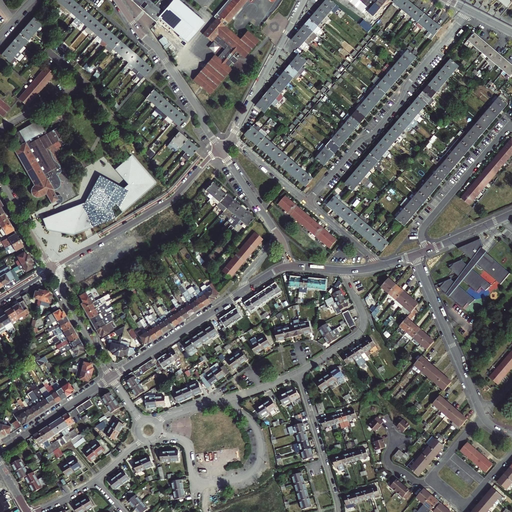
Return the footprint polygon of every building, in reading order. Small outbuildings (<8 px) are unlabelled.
[(63,0),(61,4),(66,8),(72,1),(71,0),(63,0)] [(159,19),(187,42),(204,23),(177,0),(158,0),(155,5),(149,0),(130,0),(132,1),(133,0),(140,6),(143,1),(150,7),(144,13),(156,23),(159,19)] [(224,54),(221,51),(216,57),(213,54),(191,79),(209,94),(230,69),(227,67),(231,62),(228,60),(232,56),(236,52),(240,56),(242,54),(245,56),(258,41),(247,31),(239,39),(224,26),(247,0),(231,0),(230,0),(227,0),(213,16),(215,19),(202,34),(210,41),(212,39),(215,36),(219,40),(220,38),(224,42),(223,43),(229,48),(224,54)] [(331,10),(335,5),(330,0),(326,0),(324,4),(331,10)] [(359,0),(370,9),(375,3),(380,8),(387,0),(359,0)] [(402,9),(408,2),(406,0),(395,0),(394,2),(398,6),(402,9)] [(69,15),(71,13),(77,5),(72,1),(66,8),(64,10),(69,15)] [(408,13),(414,6),(408,2),(402,9),(408,13)] [(324,4),(319,9),(326,15),(331,10),(324,4)] [(76,17),(83,10),(77,5),(71,13),(76,17)] [(419,10),(414,6),(408,13),(413,18),(419,10)] [(315,14),(322,21),(324,18),(326,15),(319,9),(315,14)] [(76,17),(82,22),(88,15),(83,10),(76,17)] [(424,15),(419,10),(413,18),(418,22),(424,15)] [(310,20),(317,26),(322,21),(315,14),(310,20)] [(87,26),(93,19),(88,15),(82,22),(87,26)] [(424,27),(430,19),(424,15),(418,22),(424,27)] [(33,18),(29,24),(36,30),(37,28),(41,24),(33,18)] [(84,29),(90,34),(98,24),(93,19),(87,26),(84,29)] [(365,19),(360,25),(369,32),(373,27),(365,19)] [(429,31),(435,23),(430,19),(424,27),(429,31)] [(310,20),(306,25),(315,33),(320,28),(317,26),(310,20)] [(434,35),(441,28),(435,23),(429,31),(434,35)] [(24,29),(31,35),(34,37),(38,32),(36,30),(29,24),(24,29)] [(90,34),(95,38),(104,28),(98,24),(90,34)] [(315,33),(306,25),(301,30),(308,36),(312,39),(313,40),(317,35),(315,33)] [(102,40),(109,33),(104,28),(95,38),(100,43),(102,40)] [(24,29),(19,34),(27,41),(31,35),(24,29)] [(297,35),(304,42),(308,36),(301,30),(297,35)] [(431,39),(434,35),(429,31),(425,35),(431,39)] [(102,40),(108,44),(114,37),(109,33),(102,40)] [(475,46),(481,39),(474,33),(468,40),(475,46)] [(27,41),(19,34),(15,40),(22,46),(27,41)] [(299,47),(304,42),(297,35),(292,41),(299,47)] [(215,36),(212,39),(223,49),(221,51),(224,54),(229,48),(223,43),(224,42),(220,38),(219,40),(215,36)] [(304,42),(307,45),(312,39),(308,36),(304,42)] [(113,49),(119,42),(114,37),(108,44),(105,47),(110,52),(113,49)] [(481,39),(475,46),(482,53),(488,45),(481,39)] [(18,51),(22,46),(15,40),(11,45),(18,51)] [(124,46),(119,42),(113,49),(118,54),(124,46)] [(213,52),(218,47),(212,42),(207,47),(213,52)] [(18,51),(11,45),(6,50),(13,56),(18,51)] [(488,45),(482,53),(489,59),(495,52),(488,45)] [(123,58),(129,51),(124,46),(118,54),(123,58)] [(70,56),(72,54),(75,51),(70,47),(65,53),(70,56)] [(9,61),(13,56),(6,50),(1,55),(9,61)] [(411,53),(408,50),(403,56),(411,63),(416,57),(411,53)] [(13,56),(17,60),(22,54),(18,51),(13,56)] [(125,66),(126,65),(135,55),(129,51),(123,58),(121,61),(120,61),(125,66)] [(489,59),(496,65),(502,58),(495,52),(489,59)] [(134,67),(140,60),(135,55),(126,65),(131,70),(134,67)] [(299,55),(295,61),(302,67),(306,61),(299,55)] [(411,63),(403,56),(398,62),(406,69),(411,63)] [(504,71),(510,64),(502,58),(496,65),(504,71)] [(134,67),(139,71),(145,64),(140,60),(134,67)] [(458,66),(451,60),(446,65),(453,72),(458,66)] [(290,66),(297,72),(302,67),(295,61),(290,66)] [(400,75),(406,69),(398,62),(393,69),(400,75)] [(144,76),(150,69),(145,64),(139,71),(144,76)] [(453,72),(446,65),(442,71),(449,77),(453,72)] [(286,71),(293,78),(296,80),(300,74),(297,72),(290,66),(286,71)] [(48,81),(54,74),(46,67),(40,74),(35,80),(29,86),(24,93),(18,99),(26,106),(32,100),(38,93),(43,87),(48,81)] [(400,75),(393,69),(388,74),(395,81),(400,75)] [(288,83),(293,78),(286,71),(281,77),(288,83)] [(449,77),(442,71),(437,76),(445,82),(449,77)] [(504,71),(501,74),(508,80),(510,78),(511,77),(504,71)] [(388,74),(382,80),(390,87),(395,81),(388,74)] [(437,76),(433,81),(440,87),(445,82),(437,76)] [(288,83),(281,77),(277,82),(284,88),(288,83)] [(377,87),(385,93),(390,87),(382,80),(377,87)] [(440,87),(433,81),(429,86),(436,92),(440,87)] [(277,82),(272,87),(280,93),(284,88),(277,82)] [(147,98),(153,91),(145,83),(138,91),(147,98)] [(436,92),(429,86),(424,91),(431,98),(436,92)] [(498,92),(494,88),(491,86),(489,88),(496,94),(498,92)] [(268,93),(275,99),(280,93),(272,87),(268,93)] [(380,99),(385,93),(377,87),(372,93),(380,99)] [(147,98),(152,102),(158,95),(153,91),(147,98)] [(424,91),(419,97),(427,103),(429,105),(434,100),(431,98),(424,91)] [(271,104),(275,99),(268,93),(263,98),(271,104)] [(367,99),(375,105),(380,99),(372,93),(367,99)] [(502,94),(396,219),(404,225),(510,100),(502,94)] [(157,107),(163,100),(158,95),(152,102),(157,107)] [(427,103),(419,97),(415,102),(422,108),(427,103)] [(263,98),(256,106),(264,113),(271,104),(263,98)] [(0,113),(3,117),(10,109),(4,103),(0,99),(0,113)] [(367,99),(362,105),(370,111),(375,105),(367,99)] [(161,114),(163,111),(169,104),(163,100),(157,107),(155,109),(161,114)] [(422,108),(415,102),(411,107),(418,113),(422,108)] [(169,104),(163,111),(168,115),(174,108),(169,104)] [(370,111),(362,105),(357,111),(365,117),(370,111)] [(411,107),(406,112),(413,119),(418,113),(411,107)] [(168,126),(171,122),(179,113),(174,108),(168,115),(166,118),(163,121),(168,126)] [(360,123),(365,117),(357,111),(352,116),(360,123)] [(409,124),(413,119),(406,112),(402,118),(409,124)] [(179,113),(171,122),(174,125),(175,122),(178,125),(184,118),(179,113)] [(347,123),(354,129),(360,123),(352,116),(347,123)] [(409,124),(402,118),(397,123),(404,129),(409,124)] [(18,131),(15,133),(22,145),(14,150),(34,186),(33,187),(31,190),(31,192),(32,194),(32,195),(34,197),(36,197),(38,198),(40,197),(46,193),(49,198),(49,199),(51,203),(58,200),(52,190),(53,190),(47,179),(50,178),(47,173),(57,168),(46,150),(51,147),(51,146),(53,145),(59,142),(59,141),(60,141),(59,140),(63,137),(59,130),(61,129),(60,127),(47,135),(39,120),(19,132),(18,131)] [(347,123),(343,120),(338,126),(342,129),(347,123)] [(349,135),(354,129),(347,123),(342,129),(349,135)] [(404,129),(397,123),(393,128),(400,134),(404,129)] [(246,135),(252,140),(258,132),(252,127),(246,135)] [(400,134),(393,128),(388,133),(396,140),(400,134)] [(349,135),(342,129),(337,134),(344,141),(349,135)] [(252,140),(258,145),(264,137),(258,132),(252,140)] [(181,147),(187,140),(178,133),(172,140),(181,147)] [(388,133),(384,138),(391,145),(396,140),(388,133)] [(344,141),(337,134),(331,141),(339,147),(344,141)] [(264,137),(258,145),(264,150),(270,143),(264,137)] [(384,138),(380,144),(387,150),(391,145),(384,138)] [(511,139),(461,198),(469,205),(511,154),(511,139)] [(183,154),(186,152),(192,144),(187,140),(181,147),(178,150),(183,154)] [(146,141),(141,147),(145,151),(148,148),(148,149),(151,146),(146,141)] [(334,153),(339,147),(331,141),(327,146),(334,153)] [(276,148),(270,143),(264,150),(270,155),(276,148)] [(192,144),(186,152),(188,154),(191,156),(197,149),(192,144)] [(380,144),(375,149),(382,155),(387,150),(380,144)] [(171,147),(168,145),(162,152),(165,154),(171,147)] [(334,153),(327,146),(321,152),(329,159),(334,153)] [(276,160),(282,153),(276,148),(270,155),(276,160)] [(150,149),(147,153),(151,157),(155,153),(150,149)] [(371,154),(378,160),(382,155),(375,149),(371,154)] [(324,165),(329,159),(321,152),(316,159),(318,160),(324,165)] [(282,166),(288,158),(282,153),(276,160),(282,166)] [(371,154),(366,159),(373,166),(376,168),(380,171),(382,169),(379,166),(381,163),(378,160),(371,154)] [(155,183),(131,156),(115,170),(128,185),(121,190),(115,188),(101,199),(85,205),(63,214),(56,223),(71,234),(115,217),(112,208),(116,205),(122,212),(155,183)] [(288,171),(294,163),(288,158),(282,166),(288,171)] [(361,165),(369,171),(373,166),(366,159),(361,165)] [(294,176),(301,168),(294,163),(288,171),(294,176)] [(369,171),(361,165),(357,170),(365,176),(369,171)] [(294,176),(300,181),(306,173),(301,168),(294,176)] [(360,182),(365,176),(357,170),(353,175),(360,182)] [(300,181),(306,186),(312,178),(306,173),(300,181)] [(353,190),(360,182),(353,175),(345,184),(352,189),(353,190)] [(268,190),(275,183),(269,178),(262,185),(268,190)] [(212,196),(219,189),(210,181),(202,190),(204,192),(206,190),(212,196)] [(390,196),(396,189),(392,186),(389,188),(386,192),(390,196)] [(217,204),(219,202),(226,194),(219,189),(212,196),(210,198),(217,204)] [(219,202),(226,208),(233,200),(226,194),(219,202)] [(291,202),(285,196),(278,204),(285,210),(291,202)] [(334,210),(340,203),(334,197),(327,205),(334,210)] [(226,208),(233,214),(240,206),(233,200),(226,208)] [(298,207),(291,202),(285,210),(291,215),(298,207)] [(346,208),(340,203),(334,210),(340,215),(346,208)] [(246,212),(240,206),(233,214),(227,221),(231,225),(228,229),(230,231),(240,219),(246,212)] [(304,213),(298,207),(291,215),(298,221),(304,213)] [(346,220),(352,213),(346,208),(340,215),(346,220)] [(240,219),(247,226),(254,218),(246,212),(240,219)] [(304,226),(311,218),(304,213),(298,221),(304,226)] [(358,218),(352,213),(346,220),(352,226),(358,218)] [(0,229),(10,224),(7,218),(0,221),(0,229)] [(310,232),(317,224),(311,218),(304,226),(310,232)] [(364,223),(358,218),(352,226),(358,231),(364,223)] [(370,228),(364,223),(358,231),(364,236),(370,228)] [(10,224),(0,229),(0,231),(2,236),(14,230),(10,224)] [(310,232),(317,237),(324,229),(317,224),(310,232)] [(370,241),(376,233),(370,228),(364,236),(370,241)] [(330,235),(324,229),(317,237),(323,243),(330,235)] [(255,232),(249,239),(257,245),(262,239),(255,232)] [(5,248),(19,240),(16,233),(4,240),(2,241),(5,248)] [(382,238),(376,233),(370,241),(376,246),(382,238)] [(336,240),(330,235),(323,243),(330,248),(336,240)] [(382,238),(376,246),(382,251),(388,244),(382,238)] [(249,239),(243,245),(251,252),(257,245),(249,239)] [(479,239),(458,249),(473,261),(469,268),(462,262),(450,268),(452,269),(451,271),(461,279),(457,285),(452,281),(440,287),(444,290),(442,292),(466,310),(470,304),(471,306),(477,301),(459,287),(463,281),(479,292),(482,287),(487,291),(492,285),(472,270),(476,264),(476,265),(477,267),(478,268),(479,269),(480,270),(481,270),(482,270),(483,269),(502,283),(510,273),(494,260),(495,260),(481,249),(483,247),(479,239)] [(11,253),(23,247),(19,240),(5,248),(4,249),(5,251),(9,249),(11,253)] [(243,245),(238,251),(246,258),(251,252),(243,245)] [(238,251),(233,258),(241,264),(246,258),(238,251)] [(19,264),(19,265),(30,259),(27,254),(25,255),(24,252),(17,256),(20,263),(19,264)] [(235,271),(241,264),(233,258),(228,264),(235,271)] [(30,259),(19,265),(20,266),(22,265),(26,272),(32,268),(30,265),(33,264),(30,259)] [(19,268),(16,263),(12,266),(13,269),(10,271),(14,278),(16,282),(20,280),(14,271),(19,268)] [(230,277),(235,271),(228,264),(222,271),(230,277)] [(7,268),(0,272),(0,281),(3,286),(14,278),(10,271),(9,271),(7,268)] [(291,287),(300,287),(300,279),(292,278),(291,287)] [(388,278),(381,287),(389,293),(395,286),(391,283),(392,281),(388,278)] [(300,279),(300,287),(308,288),(309,279),(300,279)] [(308,288),(317,289),(317,280),(309,279),(308,288)] [(317,280),(317,289),(325,289),(326,281),(317,280)] [(204,293),(209,302),(214,299),(213,297),(219,293),(214,287),(212,283),(208,285),(211,289),(208,291),(204,284),(200,287),(202,291),(204,293)] [(269,289),(273,296),(280,292),(276,285),(269,289)] [(178,289),(183,297),(194,313),(199,309),(187,291),(186,290),(185,291),(182,286),(178,289)] [(395,286),(389,293),(392,296),(396,300),(403,291),(400,289),(399,290),(395,286)] [(34,291),(32,298),(38,300),(37,305),(39,306),(43,290),(38,289),(38,291),(34,291)] [(187,291),(199,309),(204,306),(195,291),(192,292),(190,289),(187,291)] [(204,306),(209,302),(204,293),(202,291),(200,292),(198,289),(197,289),(195,291),(204,306)] [(266,301),(273,296),(269,289),(261,294),(266,301)] [(43,290),(39,306),(38,312),(41,313),(43,306),(45,306),(46,304),(49,305),(51,295),(48,294),(49,292),(43,290)] [(85,292),(78,296),(82,302),(80,303),(83,308),(95,301),(89,290),(85,292)] [(336,302),(345,298),(341,290),(333,294),(336,302)] [(403,291),(396,300),(404,306),(410,299),(405,295),(407,294),(403,291)] [(31,302),(26,294),(21,297),(27,305),(31,302)] [(259,306),(266,301),(261,294),(254,298),(259,306)] [(180,303),(188,316),(194,313),(183,297),(181,298),(178,295),(176,297),(180,303)] [(252,311),(259,306),(254,298),(247,303),(252,311)] [(345,298),(336,302),(340,310),(349,306),(345,298)] [(86,313),(99,306),(101,305),(98,299),(95,301),(83,308),(86,313)] [(410,299),(404,306),(411,312),(411,313),(415,309),(419,304),(415,301),(414,303),(410,299)] [(152,300),(150,302),(156,312),(159,310),(152,300)] [(396,300),(394,302),(402,308),(404,306),(396,300)] [(22,301),(11,307),(18,318),(28,312),(22,301)] [(173,303),(175,307),(183,320),(188,316),(180,303),(178,305),(176,301),(176,302),(173,303)] [(60,306),(58,302),(51,306),(53,310),(60,306)] [(164,314),(173,327),(178,323),(170,310),(167,312),(163,305),(160,307),(164,314)] [(374,318),(374,319),(381,311),(379,309),(381,307),(378,305),(377,307),(371,313),(374,318)] [(86,313),(89,319),(102,311),(99,306),(86,313)] [(6,314),(11,322),(18,318),(11,307),(5,311),(6,314)] [(172,308),(170,310),(178,323),(183,320),(175,307),(172,308)] [(102,311),(89,319),(92,324),(105,317),(104,314),(111,311),(109,308),(105,310),(102,311)] [(46,326),(52,323),(65,315),(63,311),(60,312),(59,309),(48,315),(50,320),(45,322),(46,324),(45,325),(46,326)] [(148,311),(156,324),(162,333),(168,330),(159,317),(157,319),(153,313),(151,309),(148,311)] [(411,313),(400,326),(406,332),(413,325),(409,322),(417,311),(415,309),(411,313)] [(156,312),(159,317),(168,330),(173,327),(164,314),(162,315),(159,310),(156,312)] [(237,310),(229,315),(234,322),(242,317),(237,310)] [(356,325),(349,310),(342,313),(349,326),(349,328),(356,325)] [(112,313),(105,317),(92,324),(95,330),(106,324),(109,322),(107,320),(114,316),(112,313)] [(6,314),(0,317),(0,319),(6,330),(13,325),(11,322),(6,314)] [(48,332),(55,329),(69,321),(65,315),(52,323),(53,326),(47,330),(48,332)] [(227,327),(229,326),(233,323),(234,322),(229,315),(222,320),(227,327)] [(145,317),(149,324),(157,337),(162,333),(156,324),(154,326),(147,316),(145,317)] [(43,323),(40,318),(36,320),(34,328),(43,323)] [(142,325),(144,329),(152,340),(157,337),(149,324),(147,325),(143,319),(140,321),(142,325)] [(55,329),(58,334),(72,327),(69,321),(55,329)] [(297,336),(303,335),(301,325),(300,321),(294,322),(295,326),(292,327),(294,335),(295,337),(297,336)] [(309,323),(301,325),(303,335),(309,333),(312,333),(311,330),(309,323)] [(327,323),(321,328),(319,329),(320,331),(324,337),(332,331),(327,323)] [(107,325),(106,324),(95,330),(97,334),(100,333),(102,336),(108,332),(105,326),(107,325)] [(124,325),(115,331),(117,335),(123,332),(124,325)] [(219,333),(218,332),(214,325),(206,330),(211,337),(212,338),(217,335),(219,333)] [(406,332),(404,335),(411,341),(413,338),(420,330),(418,327),(417,328),(413,325),(406,332)] [(72,327),(58,334),(58,335),(59,337),(53,340),(55,343),(60,340),(66,337),(75,332),(72,327)] [(292,327),(283,329),(286,339),(292,337),(295,337),(294,335),(292,327)] [(137,336),(132,328),(128,331),(133,339),(137,336)] [(146,341),(147,343),(152,340),(144,329),(141,331),(140,330),(136,332),(143,343),(146,341)] [(283,329),(275,331),(277,339),(277,341),(280,340),(286,339),(283,329)] [(206,330),(199,335),(203,342),(204,343),(210,340),(212,338),(211,337),(206,330)] [(413,338),(420,344),(426,337),(422,334),(423,332),(420,330),(413,338)] [(337,339),(332,331),(324,337),(328,342),(329,344),(331,343),(337,339)] [(58,349),(63,346),(78,337),(75,332),(66,337),(67,339),(61,342),(60,343),(56,346),(58,349)] [(191,340),(197,348),(202,345),(204,343),(203,342),(199,335),(191,340)] [(266,336),(258,341),(264,350),(269,346),(271,345),(270,343),(266,336)] [(78,337),(63,346),(64,348),(63,348),(63,349),(60,351),(62,354),(65,352),(69,350),(81,343),(78,337)] [(430,340),(426,337),(420,344),(427,350),(434,342),(431,339),(430,340)] [(364,343),(372,354),(379,350),(376,346),(372,338),(364,343)] [(189,353),(191,352),(196,348),(197,348),(191,340),(183,345),(188,351),(189,353)] [(258,341),(251,346),(255,353),(256,354),(258,353),(264,350),(258,341)] [(117,355),(120,345),(118,345),(108,342),(106,350),(107,350),(112,352),(112,354),(117,355)] [(120,342),(120,345),(117,355),(122,356),(123,354),(126,355),(128,347),(128,344),(120,342)] [(81,343),(69,350),(73,357),(83,352),(81,349),(84,348),(81,343)] [(368,357),(372,354),(364,343),(357,348),(362,355),(365,353),(368,357)] [(355,360),(362,355),(357,348),(350,353),(355,360)] [(174,351),(167,355),(172,363),(179,358),(174,351)] [(235,356),(241,365),(247,361),(248,359),(247,357),(242,351),(235,356)] [(347,365),(355,360),(350,353),(342,358),(347,365)] [(165,367),(172,363),(167,355),(160,360),(165,367)] [(235,356),(227,362),(232,368),(234,370),(235,369),(241,365),(235,356)] [(414,365),(422,371),(428,364),(424,361),(425,359),(422,357),(414,365)] [(153,359),(139,368),(143,374),(157,365),(153,359)] [(511,367),(511,364),(506,359),(501,365),(509,372),(511,367)] [(72,365),(72,368),(91,373),(92,367),(90,367),(91,364),(83,362),(83,363),(82,367),(79,366),(73,365),(72,365)] [(429,378),(436,369),(433,367),(432,368),(428,364),(422,371),(429,378)] [(213,372),(219,381),(224,377),(226,375),(230,373),(225,365),(221,368),(220,367),(213,372)] [(508,373),(500,366),(495,371),(503,378),(508,373)] [(91,373),(72,368),(69,368),(68,371),(76,373),(75,376),(80,376),(79,379),(87,381),(87,377),(90,378),(91,373)] [(208,376),(206,378),(210,384),(212,386),(213,384),(219,381),(213,372),(210,368),(205,372),(208,376)] [(331,373),(336,380),(337,381),(342,378),(344,376),(343,375),(339,368),(331,373)] [(429,378),(437,384),(443,377),(439,373),(440,372),(436,369),(429,378)] [(502,379),(494,372),(490,378),(497,385),(502,379)] [(331,373),(324,378),(329,386),(335,383),(337,381),(336,380),(331,373)] [(46,377),(52,386),(61,400),(66,396),(58,384),(55,386),(49,376),(46,377)] [(135,376),(128,381),(127,382),(128,384),(132,389),(140,384),(135,376)] [(443,377),(437,384),(444,391),(452,382),(448,379),(447,381),(443,377)] [(324,378),(316,383),(321,390),(322,391),(324,390),(329,387),(329,386),(324,378)] [(58,382),(57,383),(58,384),(66,396),(71,394),(69,392),(72,390),(66,380),(59,384),(58,382)] [(43,384),(47,390),(56,403),(61,400),(52,386),(50,388),(49,386),(49,387),(46,383),(43,384)] [(198,383),(190,387),(193,394),(194,396),(200,393),(202,392),(202,390),(198,383)] [(145,391),(140,384),(132,389),(135,394),(136,397),(138,396),(145,391)] [(42,394),(40,392),(39,390),(37,387),(36,385),(32,387),(31,385),(29,386),(32,390),(33,391),(45,410),(50,407),(42,394)] [(190,387),(182,390),(186,399),(192,396),(194,396),(193,394),(190,387)] [(296,389),(287,393),(292,402),(298,398),(300,397),(299,396),(296,389)] [(56,403),(47,390),(42,394),(50,407),(56,403)] [(174,394),(177,401),(178,402),(180,402),(186,399),(182,390),(174,394)] [(45,410),(33,391),(27,394),(31,400),(40,414),(45,410)] [(103,400),(107,405),(115,400),(111,392),(104,397),(102,398),(103,400)] [(286,404),(292,402),(287,393),(279,397),(283,404),(284,406),(286,404)] [(22,398),(24,401),(34,417),(40,414),(31,400),(29,402),(25,396),(22,398)] [(165,396),(156,397),(157,407),(164,406),(166,406),(166,404),(165,396)] [(440,410),(445,403),(442,400),(443,398),(440,396),(433,404),(440,410)] [(157,407),(156,397),(147,398),(148,405),(148,408),(151,408),(157,407)] [(34,417),(24,401),(22,402),(20,399),(17,401),(17,402),(29,420),(34,417)] [(94,405),(90,399),(76,408),(80,414),(94,405)] [(272,399),(264,404),(269,412),(275,409),(277,407),(276,406),(272,399)] [(112,413),(113,412),(120,407),(115,400),(107,405),(110,411),(112,413)] [(316,403),(319,414),(326,412),(323,401),(316,403)] [(24,421),(25,423),(29,420),(17,402),(16,403),(15,404),(17,407),(17,408),(18,410),(12,414),(17,420),(19,424),(24,421)] [(449,407),(445,403),(440,410),(446,416),(454,408),(451,405),(449,407)] [(256,409),(261,416),(262,418),(264,416),(269,412),(264,404),(256,409)] [(454,408),(446,416),(453,422),(459,415),(455,412),(457,410),(454,408)] [(354,410),(346,412),(348,421),(357,418),(354,410)] [(348,421),(346,412),(338,415),(340,423),(341,426),(349,424),(348,421)] [(64,416),(67,421),(64,424),(67,428),(75,422),(69,413),(64,416)] [(332,426),(340,423),(338,415),(329,417),(332,426)] [(459,415),(453,422),(460,428),(467,420),(464,417),(463,418),(459,415)] [(55,422),(62,431),(67,428),(64,424),(67,421),(64,416),(55,422)] [(98,425),(104,421),(106,420),(107,419),(105,416),(95,422),(98,425)] [(324,428),(332,426),(329,417),(321,420),(324,428)] [(294,426),(296,434),(297,434),(306,432),(302,418),(299,419),(297,420),(294,421),(296,425),(294,426)] [(410,425),(404,419),(403,421),(401,418),(396,424),(398,426),(397,427),(403,433),(410,425)] [(373,422),(373,421),(368,428),(376,434),(381,427),(380,427),(382,423),(376,419),(373,422)] [(9,434),(21,426),(19,424),(17,420),(11,424),(7,421),(3,420),(0,433),(0,434),(5,436),(5,433),(9,434)] [(112,426),(111,427),(120,432),(123,427),(124,425),(123,424),(116,420),(113,424),(112,426)] [(107,425),(106,424),(104,421),(98,425),(96,426),(100,430),(107,425)] [(54,436),(62,431),(55,422),(50,425),(54,430),(51,432),(54,436)] [(54,436),(51,432),(54,430),(50,425),(40,432),(43,437),(46,435),(49,440),(54,436)] [(120,432),(111,427),(107,435),(113,439),(115,440),(116,438),(120,432)] [(74,438),(79,435),(75,429),(70,432),(74,438)] [(40,432),(34,436),(40,445),(49,440),(46,435),(43,437),(40,432)] [(63,436),(67,443),(71,440),(74,438),(70,432),(64,435),(63,436)] [(297,434),(299,443),(309,440),(306,432),(297,434)] [(71,441),(74,445),(81,439),(83,438),(80,434),(71,441)] [(62,446),(67,443),(63,436),(58,439),(62,446)] [(376,451),(385,448),(383,440),(382,440),(381,437),(373,439),(374,443),(373,443),(376,451)] [(57,440),(51,444),(55,450),(56,450),(59,448),(62,446),(58,439),(57,440)] [(441,450),(444,446),(437,440),(436,439),(429,447),(436,453),(440,449),(441,450)] [(309,440),(299,443),(302,451),(311,448),(309,440)] [(98,443),(92,448),(98,456),(103,452),(105,450),(103,449),(98,443)] [(470,446),(467,443),(460,451),(486,473),(493,465),(487,461),(484,458),(474,449),(470,446)] [(55,450),(51,444),(46,448),(49,452),(50,454),(53,452),(55,450)] [(433,457),(436,453),(429,447),(423,454),(431,461),(434,458),(433,457)] [(85,454),(90,460),(91,461),(93,460),(98,456),(92,448),(85,454)] [(311,448),(302,451),(302,452),(304,460),(314,457),(311,449),(311,448)] [(366,449),(358,451),(360,459),(368,457),(366,449)] [(399,449),(394,455),(400,460),(405,454),(399,449)] [(160,452),(161,460),(161,462),(163,462),(170,462),(169,451),(160,452)] [(179,451),(169,451),(170,462),(177,461),(179,461),(179,459),(179,451)] [(358,451),(349,454),(352,462),(360,459),(358,451)] [(49,452),(39,458),(40,460),(45,457),(50,454),(49,452)] [(352,462),(349,454),(341,456),(343,465),(352,462)] [(424,467),(427,463),(429,464),(431,461),(423,454),(416,461),(424,467)] [(343,465),(341,456),(333,459),(335,467),(336,467),(338,466),(338,468),(339,471),(345,469),(343,465)] [(142,461),(145,470),(151,467),(153,466),(153,464),(149,457),(142,461)] [(12,464),(13,466),(16,473),(25,467),(20,459),(13,463),(12,464)] [(69,463),(74,472),(80,468),(82,467),(81,465),(77,459),(69,463)] [(133,464),(136,471),(137,473),(139,472),(145,470),(142,461),(133,464)] [(420,472),(424,467),(416,461),(410,469),(418,476),(421,473),(420,472)] [(69,463),(61,468),(65,475),(67,477),(69,475),(74,472),(69,463)] [(29,475),(25,467),(16,473),(19,478),(21,480),(22,479),(25,477),(27,476),(29,475)] [(117,476),(123,484),(128,480),(130,479),(129,477),(124,471),(117,476)] [(27,479),(30,485),(39,480),(34,472),(29,475),(27,476),(25,477),(27,479)] [(295,484),(297,483),(304,481),(302,473),(294,475),(292,476),(293,478),(295,484)] [(117,489),(123,484),(117,476),(109,482),(114,488),(116,490),(117,489)] [(174,491),(184,489),(181,476),(174,477),(171,478),(169,478),(169,482),(172,481),(173,484),(174,491)] [(506,490),(511,483),(511,481),(506,476),(502,480),(500,479),(497,483),(506,490)] [(30,485),(33,490),(34,492),(36,491),(43,487),(42,485),(44,483),(46,486),(48,484),(44,477),(39,480),(30,485)] [(390,487),(403,498),(403,497),(406,500),(412,493),(409,491),(409,490),(405,487),(399,482),(397,479),(396,480),(393,478),(388,484),(391,487),(390,487)] [(297,493),(299,492),(307,490),(304,481),(297,483),(295,484),(296,486),(297,493)] [(377,487),(369,490),(372,498),(380,495),(377,487)] [(488,497),(495,503),(498,500),(500,502),(504,498),(493,488),(490,492),(491,493),(488,497)] [(184,489),(174,491),(175,497),(175,500),(177,499),(185,498),(184,489)] [(423,489),(416,497),(424,504),(430,497),(426,493),(427,492),(423,489)] [(300,501),(309,498),(307,490),(299,492),(297,493),(298,495),(300,501)] [(369,490),(361,492),(363,500),(372,498),(369,490)] [(355,503),(363,500),(361,492),(353,495),(355,503)] [(4,498),(2,494),(0,495),(0,511),(9,506),(6,502),(4,498)] [(135,508),(142,502),(136,495),(135,496),(131,500),(130,500),(129,502),(130,504),(135,508)] [(346,506),(355,503),(353,495),(344,497),(346,506)] [(89,497),(81,501),(86,510),(92,507),(94,506),(93,504),(89,497)] [(430,497),(424,504),(431,510),(438,502),(435,499),(434,500),(430,497)] [(480,503),(488,511),(495,503),(488,497),(484,501),(483,500),(480,503)] [(302,509),(304,509),(312,507),(309,498),(300,501),(300,502),(302,507),(302,509)] [(73,506),(76,511),(83,511),(86,510),(81,501),(73,506)] [(144,511),(148,509),(142,502),(135,508),(137,511),(144,511)] [(442,505),(438,502),(431,510),(433,511),(442,511),(445,509),(441,506),(442,505)] [(474,511),(486,511),(488,511),(480,503),(477,506),(478,507),(474,511)]
